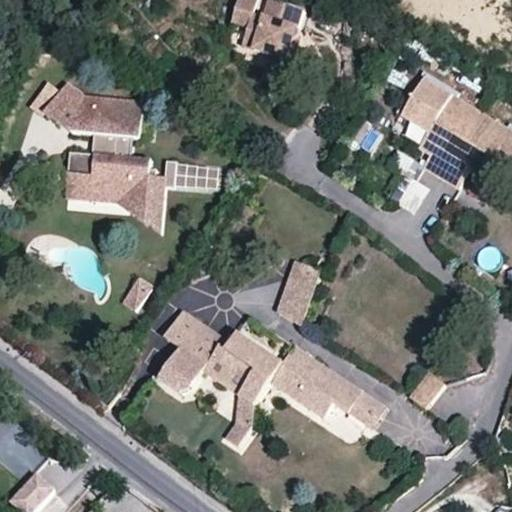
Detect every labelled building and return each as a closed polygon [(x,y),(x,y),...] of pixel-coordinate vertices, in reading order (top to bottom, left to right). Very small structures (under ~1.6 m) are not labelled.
[(306,15),(262,0),(241,0),(234,25),(250,30),(243,50),(272,59),(264,83),(292,92),(301,64),(297,54),(292,53),(294,45),(298,45),(300,42),(302,40),(302,36),(301,34),(299,32),(306,15)] [(138,104),(82,102),(75,97),(82,87),(56,72),(45,92),(55,98),(41,120),(42,120),(71,138),(90,140),(89,159),(66,158),(64,181),(89,183),(89,194),(125,197),(124,213),(124,217),(157,237),(165,191),(174,191),(174,164),(165,163),(165,179),(156,178),(157,171),(149,170),(150,161),(131,160),(132,141),(136,141),(138,104)] [(511,133),(425,83),(403,121),(430,137),(434,133),(444,138),(433,159),(425,172),(460,192),(471,174),(485,182),(491,173),(511,184),(511,133)] [(434,133),(430,137),(421,152),(433,159),(444,138),(434,133)] [(419,166),(402,156),(393,173),(410,182),(419,166)] [(511,184),(491,173),(485,182),(494,187),(509,196),(511,190),(511,184)] [(89,194),(89,183),(64,181),(62,202),(111,206),(124,213),(125,197),(89,194)] [(434,195),(418,186),(404,210),(419,220),(434,195)] [(324,279),(298,264),(291,283),(317,297),(324,279)] [(148,293),(136,283),(119,306),(132,315),(148,293)] [(317,297),(291,283),(278,319),(303,332),(317,297)] [(283,367),(243,341),(236,352),(231,348),(181,316),(164,345),(180,355),(159,388),(180,401),(185,405),(189,399),(202,378),(238,401),(254,411),(269,388),(321,422),(331,407),(348,418),(363,395),(346,384),(341,393),(319,379),(324,370),(294,351),(283,367)] [(231,348),(236,352),(243,341),(237,338),(231,348)] [(324,370),(319,379),(341,393),(346,384),(324,370)] [(430,377),(413,403),(427,411),(443,386),(430,377)] [(386,410),(363,395),(348,418),(371,432),(386,410)] [(254,411),(238,401),(234,431),(240,431),(252,431),(254,411)] [(229,447),(240,431),(234,431),(226,444),(229,447)] [(252,431),(240,431),(229,447),(239,453),(252,431)] [(13,505),(20,511),(39,511),(57,493),(39,477),(13,505)]
